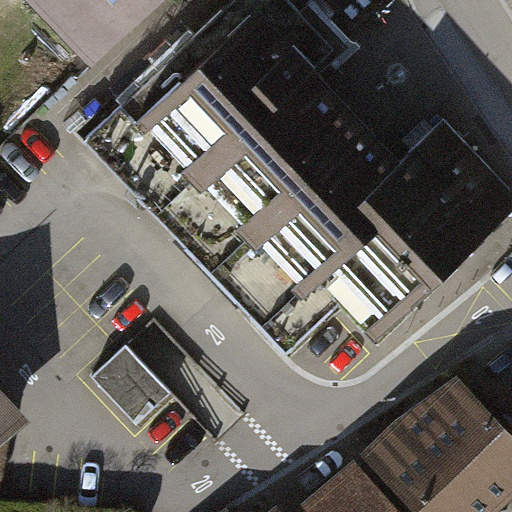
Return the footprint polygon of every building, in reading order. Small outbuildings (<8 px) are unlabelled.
[(33,0),(93,63),(160,0),(33,0)] [(211,269),(315,171),(263,115),(318,64),(337,47),(292,0),(231,0),(86,137),(211,269)] [(405,157),(318,64),(263,115),(315,171),(372,231),(384,219),(363,197),(405,157)] [(372,231),(315,171),(211,269),(290,352),(340,305),(374,341),(511,211),(511,189),(445,119),(405,157),(363,197),(384,219),(372,231)] [(128,342),(91,377),(136,425),(174,390),(128,342)] [(401,414),(365,449),(425,511),(496,511),(511,497),(511,424),(460,371),(401,414)] [(0,444),(32,417),(0,378),(0,444)] [(406,511),(359,457),(293,511),(406,511)]
